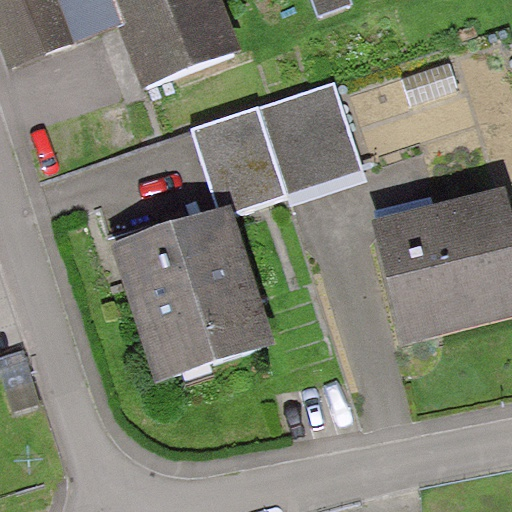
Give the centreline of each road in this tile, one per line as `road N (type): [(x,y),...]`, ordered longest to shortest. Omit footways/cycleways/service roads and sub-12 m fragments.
road 1 (residential): [(114,511),(0,196)]
road 2 (residential): [(201,511),(511,440)]
